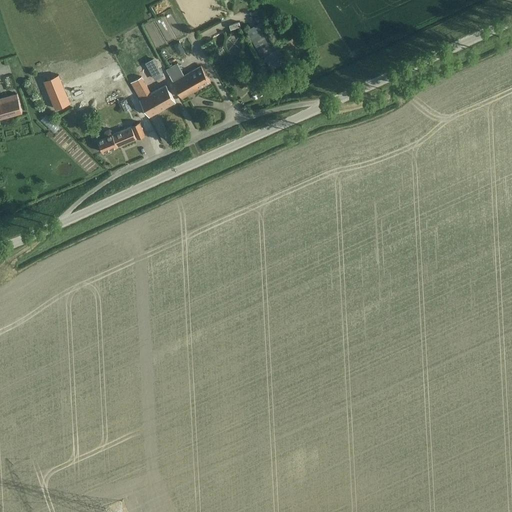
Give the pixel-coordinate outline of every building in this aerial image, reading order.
[(257,18),(244,25),(250,36),(263,29),(257,18)] [(177,49),(184,46),(178,35),(172,38),(177,49)] [(177,63),(166,70),(173,81),(181,97),(210,81),(202,66),(190,73),(190,72),(184,75),(177,63)] [(155,79),(163,75),(159,66),(150,71),(155,79)] [(59,74),(44,80),(47,87),(55,108),(70,102),(62,81),(59,74)] [(141,76),(131,82),(148,112),(147,112),(150,115),(175,101),(166,85),(151,93),(141,76)] [(0,98),(0,117),(20,113),(15,94),(0,98)] [(106,136),(98,140),(103,152),(136,138),(136,137),(137,136),(137,137),(145,134),(139,122),(132,125),(133,126),(132,127),(131,126),(113,133),(111,130),(109,129),(105,131),(104,133),(106,136)]
